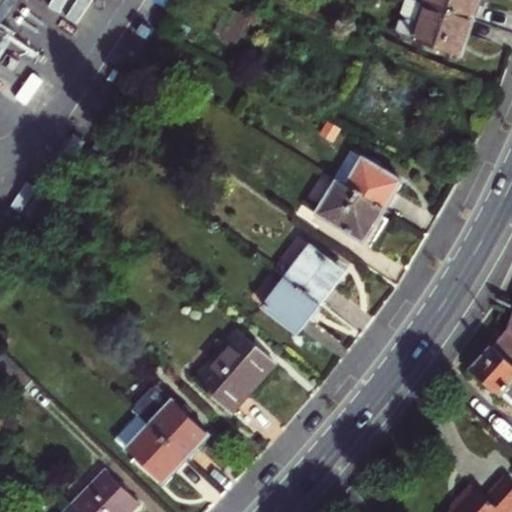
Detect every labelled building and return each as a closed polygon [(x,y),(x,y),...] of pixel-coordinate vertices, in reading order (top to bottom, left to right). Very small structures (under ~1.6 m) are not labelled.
[(0,0),(0,27),(17,0),(25,0),(50,15),(59,1),(58,0),(0,0)] [(393,35),(440,49),(445,32),(451,13),(407,0),(406,0),(401,18),(389,14),(380,16),(377,24),(384,30),(394,33),(393,35)] [(407,0),(451,13),(455,0),(407,0)] [(223,7),(209,32),(223,40),(237,15),(223,7)] [(328,180),(336,185),(352,158),(344,153),(328,180)] [(383,196),(391,183),(352,158),(336,185),(375,209),(383,196)] [(307,214),(354,243),(364,226),(375,209),(336,185),(328,180),(307,214)] [(302,248),(279,278),(313,304),(326,287),(336,274),(302,248)] [(258,306),(292,332),(303,318),(313,304),(279,278),(258,306)] [(511,282),(495,328),(477,349),(461,367),(507,410),(511,403),(511,371),(510,369),(511,366),(511,282)] [(243,383),(264,359),(231,329),(187,378),(220,409),(243,383)] [(11,388),(38,415),(50,402),(23,376),(11,388)] [(131,414),(141,424),(177,458),(189,445),(200,433),(145,383),(123,407),(131,414)] [(177,458),(141,424),(131,414),(108,439),(155,483),(166,471),(177,458)] [(484,462),(463,483),(452,472),(440,484),(419,507),(424,511),(472,511),(482,502),(487,506),(508,484),(484,462)] [(117,511),(128,501),(95,467),(64,497),(77,511),(117,511)] [(77,511),(64,497),(48,511),(77,511)]
